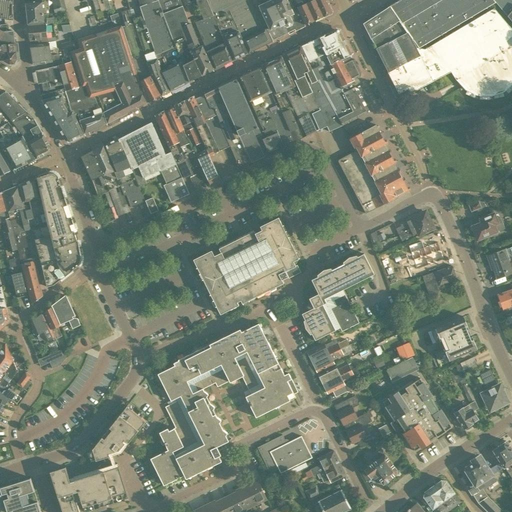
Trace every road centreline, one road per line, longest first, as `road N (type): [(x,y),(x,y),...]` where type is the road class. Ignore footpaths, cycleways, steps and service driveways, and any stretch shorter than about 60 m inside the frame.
road 1 (residential): [(358,228),(321,157),(303,150),(97,250)]
road 2 (residential): [(22,466),(80,444),(136,371),(138,356),(95,263),(97,250)]
road 3 (residential): [(511,378),(433,195)]
road 4 (residential): [(164,506),(238,471),(243,443),(320,411)]
road 5 (residential): [(320,411),(271,308),(218,327)]
road 6 (residential): [(22,466),(13,428),(37,377),(14,325)]
